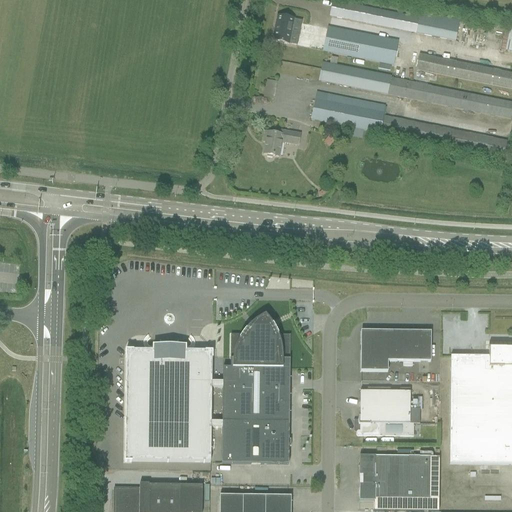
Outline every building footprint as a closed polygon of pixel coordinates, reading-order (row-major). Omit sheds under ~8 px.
[(332,2),(329,17),(400,31),(455,43),(460,23),(419,14),(418,19),(403,16),(332,2)] [(276,16),(271,42),(289,45),(290,45),(296,46),(299,27),(293,26),(294,19),(276,16)] [(322,53),(393,66),(397,43),(327,29),(322,53)] [(415,70),(511,90),(511,74),(419,55),(415,70)] [(321,64),(318,82),(510,120),(511,110),(511,104),(390,80),(390,78),(321,64)] [(363,131),(502,159),(506,142),(382,118),(384,108),(335,98),(334,104),(315,101),(311,121),(354,129),(353,136),(362,138),(363,131)] [(264,133),(263,143),(265,143),(263,155),(267,156),(266,158),(272,159),(272,157),(278,158),(280,148),(281,143),(298,147),(300,135),(290,134),(281,132),(280,136),(264,133)] [(125,462),(210,463),(211,428),(222,428),(221,465),(288,465),(289,335),(278,336),(273,326),(270,321),(269,320),(265,315),(253,323),(247,329),(241,335),(231,334),(230,368),(223,368),(223,383),(211,383),(212,353),(127,351),(125,462)] [(360,373),(370,373),(387,373),(387,362),(430,363),(430,333),(392,332),(392,334),(361,333),(361,363),(360,363),(360,373)] [(449,465),(511,465),(511,349),(487,349),(488,350),(488,358),(450,357),(449,465)] [(367,437),(379,437),(413,437),(413,425),(409,425),(409,394),(369,393),(359,393),(359,418),(358,418),(358,419),(358,420),(357,421),(357,422),(357,423),(358,424),(358,425),(358,426),(359,426),(359,432),(357,432),(356,433),(356,434),(356,435),(356,436),(357,437),(367,437)] [(358,486),(358,502),(373,502),(373,511),(437,511),(438,458),(418,458),(419,458),(408,458),(375,458),(375,457),(361,457),(361,467),(359,467),(359,478),(361,478),(361,486),(358,486)] [(115,491),(114,511),(201,511),(202,487),(148,486),(148,485),(139,485),(139,491),(125,491),(115,491)] [(218,511),(290,511),(290,498),(280,498),(219,497),(218,511)]
